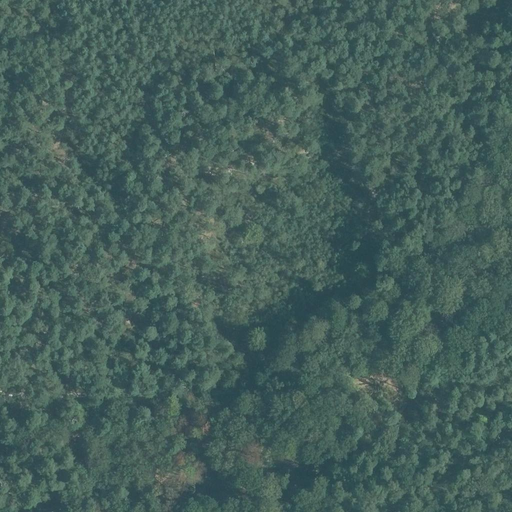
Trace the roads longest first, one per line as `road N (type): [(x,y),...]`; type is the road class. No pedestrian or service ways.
road 1 (track): [(511,211),(452,277),(304,397)]
road 2 (track): [(255,392),(94,395)]
road 3 (track): [(304,397),(267,450),(266,511)]
